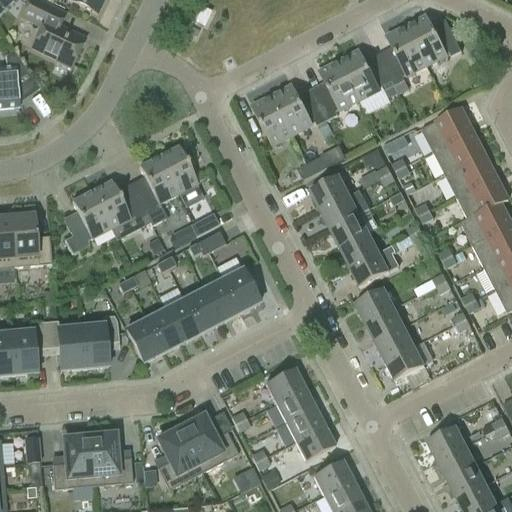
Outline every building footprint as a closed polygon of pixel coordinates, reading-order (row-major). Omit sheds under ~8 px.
[(35,19),(44,23),(31,50),(71,69),(84,41),(58,29),(64,16),(31,0),(29,0),(20,19),(32,25),(35,19)] [(67,0),(67,1),(96,16),(104,0),(67,0)] [(426,20),(406,30),(426,68),(449,56),(451,59),(461,54),(454,40),(440,47),(426,20)] [(406,30),(387,41),(401,68),(387,75),(394,89),(399,97),(409,92),(404,83),(403,80),(426,68),(406,30)] [(16,85),(29,76),(13,53),(9,56),(5,59),(6,67),(1,71),(0,71),(0,111),(19,109),(16,85)] [(359,55),(340,65),(359,103),(382,91),(384,94),(394,89),(387,75),(373,82),(359,55)] [(320,75),(334,103),(318,111),(325,125),(338,118),(336,115),(359,103),(340,65),(320,75)] [(292,90),(272,100),(292,137),(315,125),(317,129),(326,145),(334,141),(325,125),(318,111),(306,117),(292,90)] [(292,137),(272,100),(253,110),(272,148),(292,137)] [(421,133),(433,156),(473,135),(460,112),(421,133)] [(473,135),(433,156),(445,180),(486,160),(473,135)] [(178,149),(158,159),(177,197),(197,187),(178,149)] [(362,161),(366,169),(379,172),(386,169),(378,153),(362,161)] [(155,213),(156,213),(154,209),(177,197),(158,159),(138,170),(152,197),(138,204),(146,218),(153,231),(162,226),(155,213)] [(304,183),(327,171),(321,160),(298,172),(304,183)] [(445,180),(456,201),(496,182),(486,160),(445,180)] [(420,162),(406,170),(396,176),(400,183),(424,170),(420,162)] [(396,176),(406,170),(403,163),(392,168),(396,176)] [(376,176),(380,184),(391,177),(387,170),(376,176)] [(384,191),(395,185),(391,177),(380,184),(384,191)] [(310,194),(320,213),(349,198),(339,179),(310,194)] [(456,201),(468,223),(500,207),(508,203),(496,182),(456,201)] [(91,195),(110,232),(130,222),(110,184),(91,195)] [(403,190),(407,197),(415,193),(411,185),(403,190)] [(369,212),(360,193),(349,199),(349,198),(320,213),(330,233),(359,217),(369,212)] [(85,232),(65,243),(72,257),(89,248),(87,244),(110,232),(91,195),(71,205),(85,232)] [(402,196),(390,202),(394,210),(405,204),(402,196)] [(415,213),(419,221),(430,215),(426,207),(415,213)] [(468,223),(461,227),(472,249),(511,227),(500,207),(468,223)] [(434,223),(430,215),(419,221),(423,229),(434,223)] [(13,217),(10,218),(14,271),(51,267),(49,241),(36,243),(36,234),(35,234),(34,219),(30,219),(29,216),(13,218),(13,217)] [(218,228),(212,217),(190,228),(196,240),(218,228)] [(369,237),(359,217),(330,233),(340,252),(369,237)] [(10,218),(6,218),(0,218),(0,272),(14,271),(10,218)] [(472,249),(484,272),(511,257),(511,228),(511,227),(472,249)] [(406,233),(410,241),(421,235),(418,228),(406,233)] [(195,247),(200,256),(202,259),(225,247),(218,235),(195,247)] [(425,242),(421,235),(410,241),(393,249),(397,257),(425,242)] [(340,252),(350,271),(379,256),(369,237),(340,252)] [(200,256),(195,247),(187,251),(192,260),(200,256)] [(438,258),(442,265),(453,259),(462,255),(458,247),(438,258)] [(389,275),(379,256),(350,271),(360,291),(389,275)] [(511,257),(484,272),(496,295),(511,286),(511,257)] [(442,265),(446,273),(458,268),(453,259),(442,265)] [(171,260),(164,264),(168,272),(175,269),(171,260)] [(168,272),(164,264),(156,268),(161,276),(168,272)] [(242,273),(222,283),(240,317),(259,306),(242,273)] [(432,284),(436,291),(447,285),(443,277),(432,284)] [(132,281),(125,284),(130,293),(137,289),(132,281)] [(222,283),(203,293),(220,327),(240,317),(222,283)] [(130,293),(125,284),(118,288),(122,297),(130,293)] [(451,292),(447,285),(436,291),(440,298),(451,292)] [(507,317),(511,313),(511,286),(496,295),(507,317)] [(355,307),(366,327),(394,312),(384,292),(355,307)] [(203,293),(183,303),(201,337),(220,327),(203,293)] [(461,303),(465,310),(476,305),(472,297),(461,303)] [(201,337),(183,303),(164,313),(181,347),(201,337)] [(465,310),(469,318),(480,312),(476,305),(465,310)] [(375,346),(404,331),(394,312),(366,327),(375,346)] [(181,347),(164,313),(145,323),(162,357),(181,347)] [(456,329),(467,323),(463,316),(452,321),(456,329)] [(103,329),(80,331),(84,372),(108,370),(106,347),(118,346),(116,326),(113,319),(102,321),(103,329)] [(162,357),(145,323),(125,333),(143,367),(162,357)] [(471,331),(467,323),(456,329),(460,337),(471,331)] [(57,325),(44,326),(46,353),(58,352),(60,375),(84,372),(80,331),(58,333),(57,325)] [(31,335),(9,337),(13,379),(36,377),(34,354),(46,353),(44,326),(31,327),(31,335)] [(414,350),(404,331),(375,346),(385,365),(414,350)] [(0,380),(13,379),(9,337),(0,337),(0,380)] [(414,350),(385,365),(395,385),(424,369),(414,350)] [(304,392),(294,372),(265,387),(275,407),(304,392)] [(275,407),(285,426),(314,411),(304,392),(275,407)] [(285,426),(295,445),(324,430),(314,411),(285,426)] [(231,421),(234,428),(245,422),(242,415),(231,421)] [(178,427),(203,476),(238,457),(226,435),(214,442),(203,419),(195,423),(193,419),(178,427)] [(250,431),(245,422),(234,428),(239,436),(250,431)] [(492,428),(495,435),(506,429),(502,422),(492,428)] [(203,476),(178,427),(162,435),(164,439),(157,443),(168,466),(157,472),(168,494),(203,476)] [(499,443),(510,437),(506,429),(495,435),(499,443)] [(324,430),(295,445),(305,465),(334,450),(324,430)] [(437,465),(466,449),(456,430),(427,445),(437,465)] [(88,435),(93,490),(132,486),(130,462),(117,463),(114,438),(106,438),(106,434),(88,435)] [(93,490),(88,435),(71,437),(71,442),(63,442),(65,467),(52,469),(54,493),(93,490)] [(27,467),(30,466),(39,465),(37,442),(25,443),(27,467)] [(437,465),(447,484),(476,469),(466,449),(437,465)] [(251,459),(254,466),(266,460),(262,454),(251,459)] [(270,469),(266,460),(254,466),(258,475),(270,469)] [(312,479),(323,499),(352,484),(342,464),(312,479)] [(457,503),(486,488),(476,469),(447,484),(457,503)] [(259,487),(251,472),(233,481),(241,496),(259,487)] [(268,493),(281,487),(274,473),(260,479),(268,493)] [(352,484),(323,499),(329,511),(344,511),(362,503),(352,484)] [(457,503),(461,511),(486,511),(496,507),(486,488),(457,503)] [(36,501),(35,491),(26,492),(27,502),(36,501)] [(344,511),(366,511),(362,503),(344,511)]
